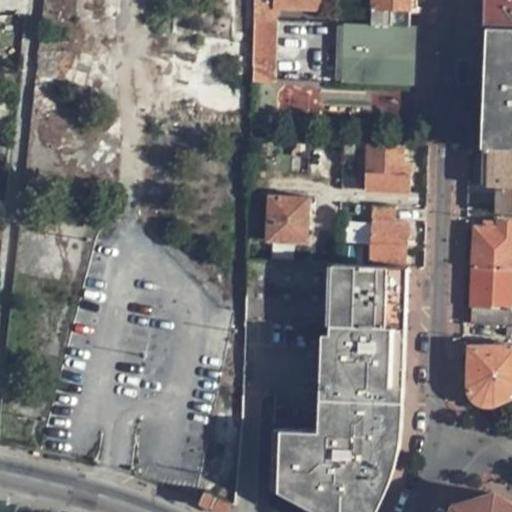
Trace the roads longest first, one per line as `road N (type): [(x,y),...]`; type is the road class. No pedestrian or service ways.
road 1 (residential): [(460,0),(435,327),(408,511)]
road 2 (residential): [(32,0),(0,325)]
road 3 (secondary): [(142,511),(0,470)]
